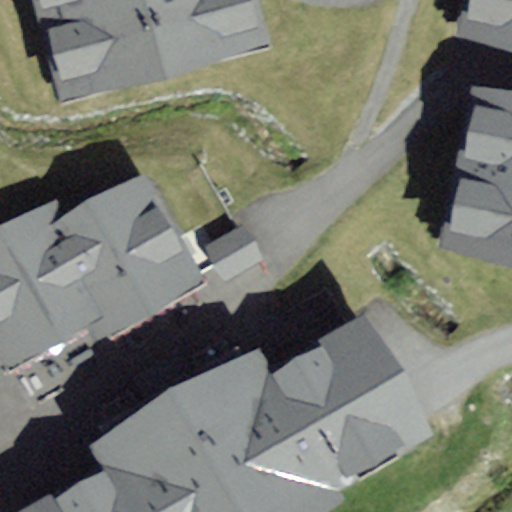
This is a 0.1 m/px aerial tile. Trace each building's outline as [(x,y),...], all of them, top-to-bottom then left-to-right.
[(271,44),(259,0),(53,0),(78,94),(271,44)] [(511,43),(511,0),(466,0),(460,33),(511,43)] [(511,267),(511,102),(468,94),(439,254),(511,267)] [(0,235),(0,318),(19,355),(94,315),(103,332),(195,283),(144,188),(64,230),(52,207),(0,235)] [(276,511),(324,485),(420,429),(360,327),(264,383),(253,360),(95,449),(109,473),(41,511),(276,511)]
